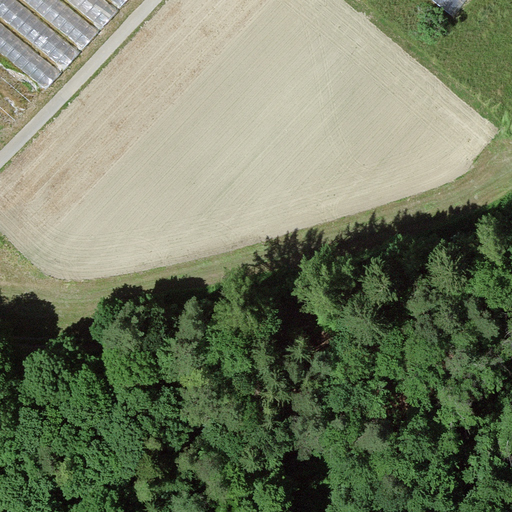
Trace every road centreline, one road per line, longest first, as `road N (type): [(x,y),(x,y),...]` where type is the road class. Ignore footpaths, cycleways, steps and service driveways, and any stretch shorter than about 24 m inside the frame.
road 1 (track): [(511,264),(253,318),(110,338),(0,336)]
road 2 (residential): [(153,0),(0,160)]
